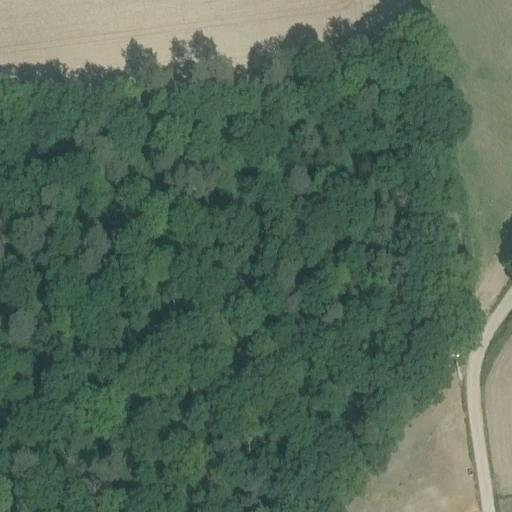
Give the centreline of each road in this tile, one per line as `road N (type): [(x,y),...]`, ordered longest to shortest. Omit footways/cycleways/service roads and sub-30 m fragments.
road 1 (track): [(426,0),(468,351)]
road 2 (track): [(468,351),(490,511)]
